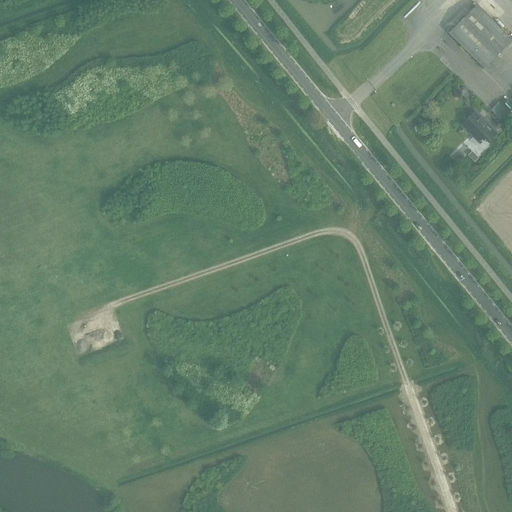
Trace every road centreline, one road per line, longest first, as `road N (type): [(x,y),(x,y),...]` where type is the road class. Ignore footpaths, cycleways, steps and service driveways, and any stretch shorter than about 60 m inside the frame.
road 1 (secondary): [(511,338),(236,0)]
road 2 (unknown): [(450,511),(356,229)]
